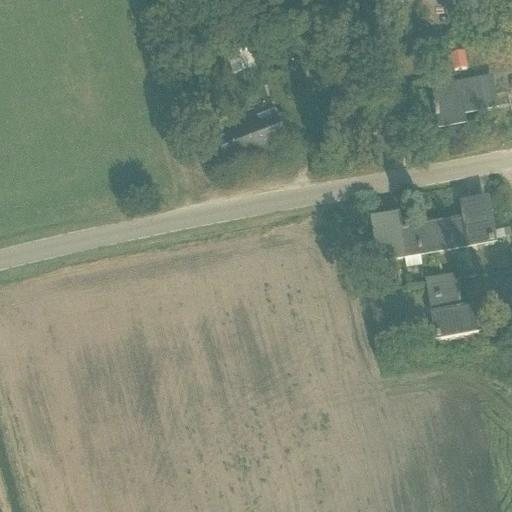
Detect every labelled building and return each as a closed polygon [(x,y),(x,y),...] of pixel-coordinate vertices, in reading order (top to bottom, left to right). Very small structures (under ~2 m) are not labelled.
[(283,0),(261,7),(270,32),(314,17),(308,0),(283,0)] [(322,0),(312,4),(316,16),(327,12),(322,0)] [(359,0),(358,1),(365,18),(407,0),(359,0)] [(501,14),(511,53),(511,52),(511,0),(475,0),(481,19),(501,14)] [(230,64),(231,75),(255,72),(252,51),(254,51),(252,35),(221,40),(224,57),(226,56),(227,65),(230,64)] [(464,52),(450,55),(453,72),(467,70),(464,52)] [(434,92),(440,128),(464,124),(463,116),(496,110),(491,82),(434,92)] [(213,132),(226,169),(288,146),(277,116),(258,123),(256,119),(242,124),(245,130),(232,135),(229,126),(213,132)] [(433,228),(438,255),(494,245),(487,204),(463,208),(466,224),(455,226),(454,224),(433,228)] [(397,220),(374,224),(377,244),(381,265),(402,262),(421,258),(438,255),(433,228),(411,231),(411,233),(400,235),(397,220)] [(435,318),(439,341),(478,334),(474,311),(459,313),(457,302),(459,302),(455,280),(429,285),(432,301),(421,303),(424,320),(435,318)]
